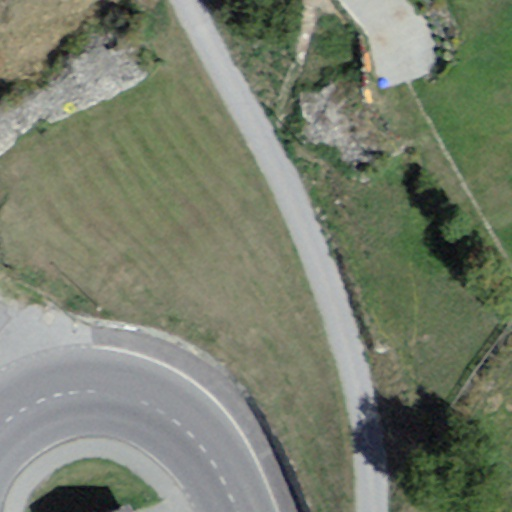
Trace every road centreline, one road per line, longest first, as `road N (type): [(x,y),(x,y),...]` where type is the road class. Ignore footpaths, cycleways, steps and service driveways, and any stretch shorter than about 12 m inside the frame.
road 1 (residential): [(191,0),(291,195),(350,341),(372,511)]
road 2 (tertiary): [(0,428),(14,411),(90,384),(151,402),(202,442),(238,511)]
